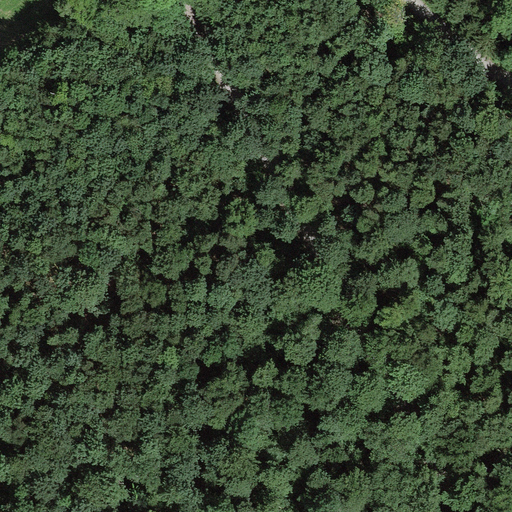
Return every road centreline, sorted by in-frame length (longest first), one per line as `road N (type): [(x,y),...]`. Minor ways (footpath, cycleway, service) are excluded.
road 1 (track): [(464,511),(187,0)]
road 2 (track): [(511,85),(412,0)]
